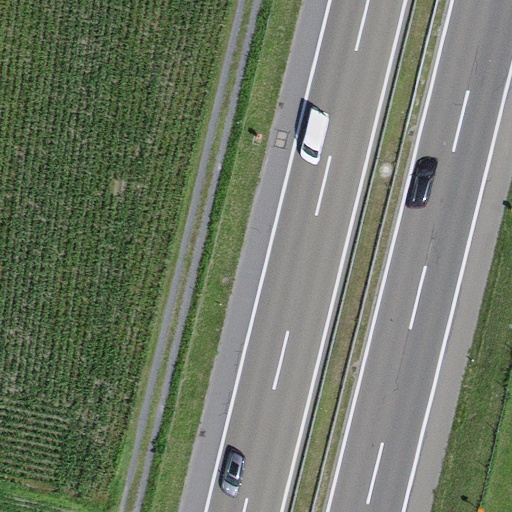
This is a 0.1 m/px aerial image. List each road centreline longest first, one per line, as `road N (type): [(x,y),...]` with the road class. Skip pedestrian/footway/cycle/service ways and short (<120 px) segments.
road 1 (track): [(145,511),(270,0)]
road 2 (motorway): [(366,511),(491,0)]
road 3 (motorway): [(368,0),(244,511)]
